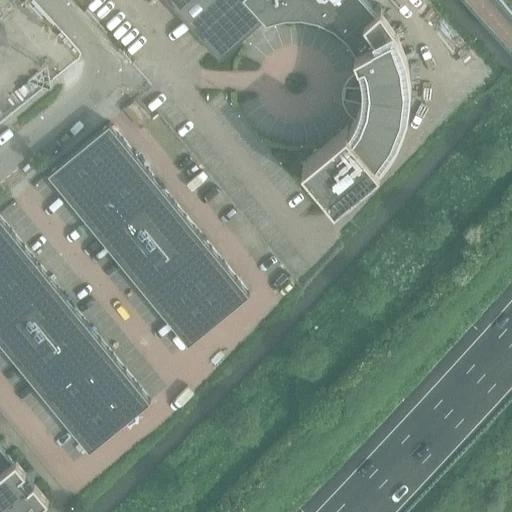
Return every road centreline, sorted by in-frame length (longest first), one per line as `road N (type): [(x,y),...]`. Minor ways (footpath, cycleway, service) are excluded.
road 1 (unclassified): [(0,168),(98,84),(96,54),(48,0)]
road 2 (motorway): [(511,343),(356,511)]
